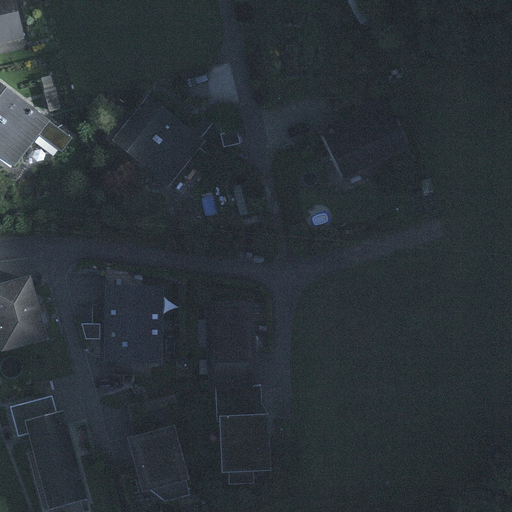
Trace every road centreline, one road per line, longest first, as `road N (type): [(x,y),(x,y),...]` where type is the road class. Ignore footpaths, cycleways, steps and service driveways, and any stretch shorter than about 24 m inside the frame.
road 1 (residential): [(0,248),(284,269)]
road 2 (residential): [(229,0),(266,158)]
